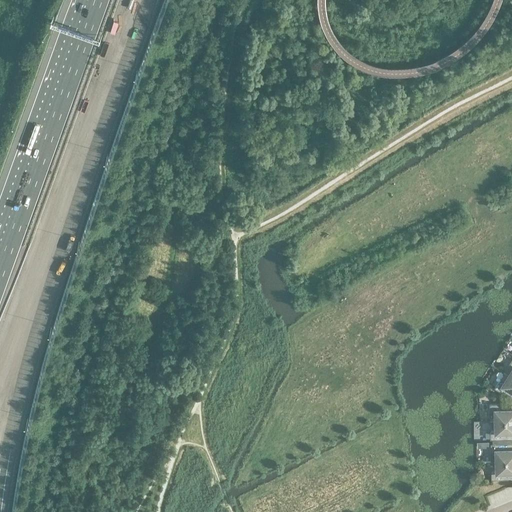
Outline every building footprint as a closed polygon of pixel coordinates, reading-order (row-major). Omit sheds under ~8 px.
[(511,377),(509,376),(504,383),(499,381),(494,388),(511,399),(511,377)] [(496,413),(496,421),(511,421),(511,403),(490,403),(490,411),(496,413)] [(511,421),(496,421),(496,430),(491,432),(491,439),(511,439),(511,421)] [(497,462),(511,461),(511,443),(491,444),(491,452),(496,453),(497,462)] [(491,472),(491,480),(511,479),(511,461),(497,462),(497,470),(491,472)]
